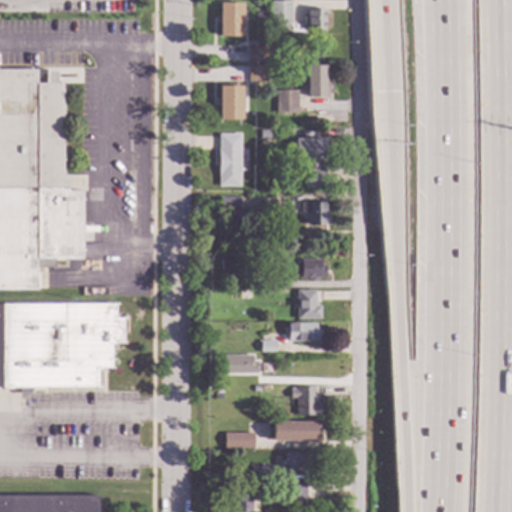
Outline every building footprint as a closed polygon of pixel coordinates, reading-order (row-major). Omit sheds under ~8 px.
[(289,23),(269,24),(269,1),(288,1),(289,23)] [(240,37),(218,37),(218,25),(214,25),(214,16),(218,16),(218,3),(241,3),(240,37)] [(323,14),(328,14),(328,27),(323,27),(323,32),(306,32),(306,25),(301,25),(301,18),(306,18),(306,10),(323,10),(323,14)] [(265,61),(247,62),(247,47),(257,47),(257,41),(265,41),(265,61)] [(265,82),(247,82),(247,66),(265,67),(265,82)] [(324,69),(324,75),(324,81),(327,81),(327,92),(324,92),(324,98),(305,98),(305,66),(324,66),(324,69)] [(34,84),(44,84),(44,77),(50,77),(50,84),(60,84),(59,176),(66,176),(66,192),(80,192),(79,260),(52,260),(52,268),(34,268),(34,291),(0,291),(0,70),(34,70),(34,84)] [(240,119),(218,119),(218,108),(215,108),(215,99),(218,99),(218,86),(241,86),(240,119)] [(295,114),(274,114),(274,92),(295,91),(295,114)] [(269,139),(259,139),(259,130),(269,130),(269,139)] [(238,187),(217,187),(217,176),(218,135),(238,135),(238,187)] [(322,162),(314,162),(314,166),(322,165),(322,187),(302,187),(302,167),(300,167),(300,162),(293,162),(293,139),(322,139),(322,162)] [(237,198),(237,208),(226,208),(226,215),(219,215),(219,197),(237,198)] [(322,216),(328,216),(328,226),(306,226),(306,213),(299,213),(299,203),(322,203),(322,216)] [(240,222),(228,222),(228,210),(240,210),(240,222)] [(238,274),(222,274),(222,259),(238,259),(238,274)] [(319,264),(324,264),(324,278),(316,278),(314,281),(309,281),(308,279),(298,279),(298,273),(295,273),(295,260),(319,260),(319,264)] [(313,306),(318,306),(318,319),(294,319),(294,291),(313,291),(313,306)] [(114,318),(122,318),(121,344),(110,344),(109,369),(96,369),(96,388),(0,388),(0,304),(114,305),(114,318)] [(314,331),(318,331),(318,342),(285,342),(285,334),(282,334),(282,328),(286,328),(286,324),(314,324),(314,331)] [(273,353),(258,353),(258,341),(273,342),(273,353)] [(250,362),(255,362),(255,374),(221,374),(222,355),(250,355),(250,362)] [(312,403),(317,403),(317,416),(293,416),(293,399),(287,399),(287,390),(294,390),(294,387),(312,387),(312,403)] [(269,414),(260,415),(260,407),(269,406),(269,414)] [(250,427),(255,427),(255,439),(246,439),(246,442),(239,442),(239,439),(221,439),(221,421),(250,421),(250,427)] [(270,441),(316,442),(316,423),(270,422),(270,441)] [(222,449),(251,450),(251,433),(222,433),(222,449)] [(310,459),(316,459),(316,471),(281,471),(281,460),(282,460),(282,452),(310,452),(310,459)] [(272,481),(254,482),(254,477),(248,477),(248,467),(272,466),(272,481)] [(249,501),(254,501),(254,511),(230,511),(231,485),(249,485),(249,501)] [(318,502),(318,486),(289,485),(289,501),(318,502)] [(95,511),(0,511),(0,496),(96,497),(95,511)]
